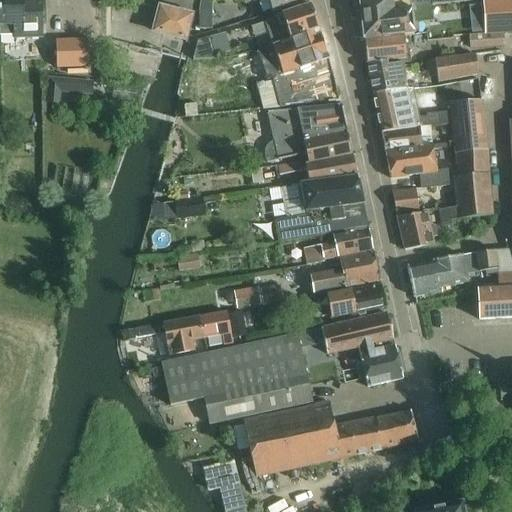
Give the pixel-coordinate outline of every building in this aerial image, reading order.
[(0,0),(0,36),(12,36),(12,39),(41,38),(40,4),(22,5),(22,0),(0,0)] [(266,0),(271,14),(306,2),(305,0),(250,0),(251,2),(257,0),(266,0)] [(357,0),(359,15),(429,8),(436,7),(436,0),(357,0)] [(511,0),(481,2),(483,36),(502,35),(511,33),(511,0)] [(309,8),(263,23),(272,47),(317,32),(309,8)] [(359,15),(363,42),(401,37),(401,39),(412,38),(412,34),(419,33),(417,24),(430,23),(429,8),(359,15)] [(153,33),(184,41),(190,18),(159,9),(153,33)] [(271,47),(280,77),(327,62),(317,32),(272,47),(271,47)] [(502,35),(483,36),(468,37),(469,50),(503,48),(502,35)] [(363,42),(366,66),(366,67),(385,63),(386,67),(401,65),(401,66),(408,65),(407,52),(403,52),(401,39),(401,37),(363,42)] [(197,42),(192,61),(206,60),(204,40),(197,42)] [(86,41),(56,42),(56,70),(66,69),(87,69),(86,41)] [(433,63),(436,79),(436,84),(476,77),(473,56),(434,62),(434,63),(433,63)] [(263,111),(278,109),(338,104),(327,62),(280,77),(271,80),(270,77),(254,82),(263,111)] [(366,67),(371,96),(411,91),(417,90),(417,86),(404,88),(401,66),(401,65),(386,67),(385,63),(366,67)] [(428,80),(436,79),(433,63),(426,64),(428,80)] [(266,66),(251,70),(254,81),(269,77),(266,66)] [(45,104),(51,105),(54,79),(48,79),(45,104)] [(54,79),(51,105),(58,105),(59,93),(67,93),(67,95),(94,97),(96,83),(54,79)] [(380,135),(429,128),(438,127),(436,116),(426,117),(426,120),(418,121),(411,91),(371,96),(380,135)] [(449,106),(454,156),(486,153),(481,103),(449,106)] [(195,104),(183,106),(184,118),(197,117),(195,104)] [(266,114),(272,142),(268,145),(266,148),(265,150),(346,136),(339,108),(266,114)] [(429,128),(380,135),(381,139),(384,153),(384,154),(421,148),(430,147),(429,138),(429,128)] [(266,164),(278,161),(304,155),(306,161),(307,165),(350,156),(346,136),(265,150),(264,153),(265,158),(266,164)] [(384,154),(389,181),(417,177),(418,186),(420,186),(421,190),(450,187),(448,170),(440,171),(434,172),(430,147),(421,148),(384,154)] [(456,209),(455,210),(457,221),(491,217),(486,153),(454,156),(457,179),(454,180),(456,209)] [(304,172),(307,185),(307,186),(355,178),(350,156),(307,165),(306,161),(276,167),(278,178),(304,172)] [(261,170),(250,171),(252,184),(263,183),(261,170)] [(277,244),(367,230),(355,178),(307,186),(307,185),(299,186),(304,217),(274,222),(277,244)] [(395,215),(404,214),(419,212),(416,191),(391,194),(395,215)] [(187,194),(175,195),(176,202),(188,201),(187,194)] [(175,220),(205,217),(204,200),(188,201),(176,202),(173,202),(175,220)] [(450,222),(457,221),(455,210),(437,212),(440,228),(450,226),(450,222)] [(395,215),(403,252),(432,248),(430,239),(435,238),(434,229),(429,230),(425,214),(405,217),(404,214),(395,215)] [(322,261),(371,252),(367,231),(332,237),(333,245),(304,250),(306,260),(310,259),(312,267),(322,265),(322,261)] [(493,253),(494,261),(501,262),(501,274),(511,273),(511,250),(503,251),(493,253)] [(477,274),(484,272),(495,270),(494,261),(493,253),(475,255),(477,274)] [(331,292),(379,283),(373,254),(339,260),(341,272),(308,279),(312,295),(330,291),(331,292)] [(198,255),(177,258),(179,272),(200,269),(198,255)] [(462,257),(466,276),(477,274),(475,255),(462,257)] [(436,291),(437,291),(467,285),(466,276),(462,257),(431,263),(436,291)] [(495,270),(484,272),(484,276),(497,274),(501,274),(501,262),(494,261),(495,270)] [(406,268),(412,299),(438,294),(437,291),(436,291),(431,263),(406,268)] [(477,292),(478,304),(479,322),(511,320),(511,276),(498,278),(498,290),(477,292)] [(278,285),(258,288),(261,306),(281,303),(278,285)] [(330,319),(385,309),(380,287),(326,298),(330,319)] [(158,291),(142,294),(143,305),(159,302),(158,291)] [(200,319),(204,340),(220,337),(222,347),(232,345),(231,339),(247,337),(242,313),(226,316),(226,314),(200,319)] [(317,332),(296,337),(298,348),(322,342),(325,356),(363,347),(365,355),(372,353),(370,346),(392,341),(386,315),(320,330),(320,333),(317,333),(317,332)] [(136,329),(138,339),(165,335),(169,357),(194,352),(192,342),(204,340),(200,319),(166,326),(166,324),(136,329)] [(134,330),(121,332),(123,342),(136,340),(134,330)] [(169,408),(203,400),(208,426),(310,405),(298,348),(296,337),(160,366),(169,408)] [(361,368),(355,370),(358,382),(364,381),(365,389),(401,381),(394,348),(372,353),(365,355),(359,356),(361,368)] [(511,385),(511,384),(508,386),(509,389),(511,389),(511,391),(498,391),(499,403),(511,402),(511,404),(509,405),(509,408),(511,410),(511,409),(511,385)] [(380,453),(417,442),(410,414),(333,430),(328,405),(243,423),(255,480),(380,453)] [(217,488),(222,511),(244,511),(233,463),(201,470),(206,490),(217,488)] [(362,484),(351,490),(356,500),(367,495),(362,484)]
